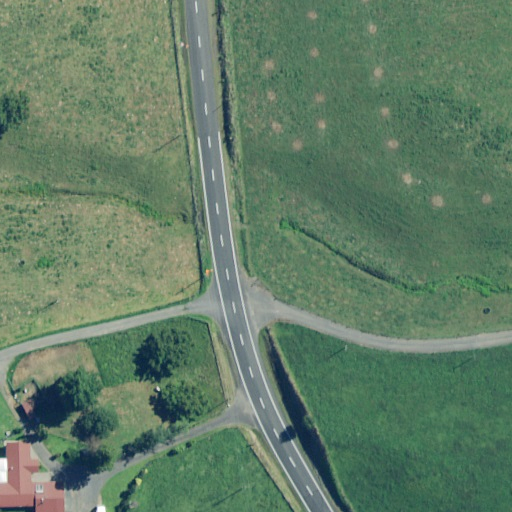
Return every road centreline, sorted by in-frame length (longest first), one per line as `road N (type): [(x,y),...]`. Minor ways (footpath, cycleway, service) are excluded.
road 1 (unclassified): [(195,0),(230,298),(261,403),(320,511)]
road 2 (track): [(230,298),(0,359)]
